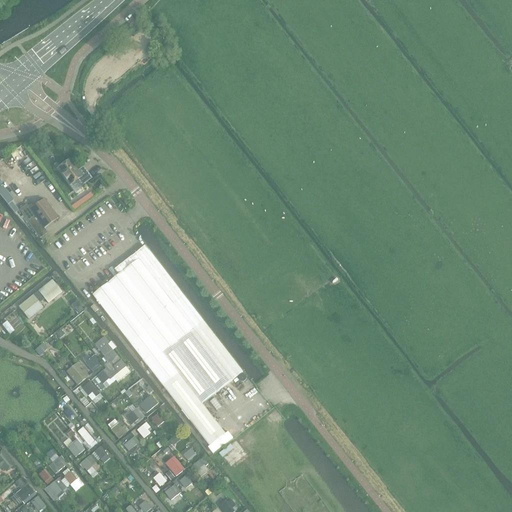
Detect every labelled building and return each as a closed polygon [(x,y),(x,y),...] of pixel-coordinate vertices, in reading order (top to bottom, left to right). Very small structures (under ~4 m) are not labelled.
[(90,179),(83,168),(77,172),(69,160),(56,169),(69,186),(77,180),(81,185),(90,179)] [(26,205),(19,211),(39,239),(47,234),(43,229),(58,219),(43,200),(29,210),(26,205)] [(77,202),(71,207),(74,211),(81,207),(77,202)] [(149,252),(93,296),(93,297),(163,386),(210,447),(208,448),(213,455),(233,439),(228,433),(226,435),(202,404),(243,373),(204,322),(149,252)] [(52,281),(38,292),(44,300),(50,295),(54,300),(62,293),(52,281)] [(38,292),(18,307),(28,320),(35,315),(31,310),(39,304),(44,300),(38,292)] [(77,302),(71,306),(77,314),(83,310),(77,302)] [(7,322),(1,326),(5,331),(9,335),(14,331),(7,322)] [(104,337),(95,345),(105,357),(103,358),(108,364),(117,356),(112,351),(114,349),(114,348),(115,347),(111,343),(110,344),(104,337)] [(42,344),(34,351),(39,357),(47,350),(42,344)] [(102,365),(94,356),(91,358),(91,357),(90,358),(91,358),(90,359),(89,357),(87,355),(82,359),(84,361),(92,371),(94,369),(96,371),(102,365)] [(106,369),(91,381),(101,393),(106,388),(106,389),(116,381),(118,383),(131,373),(117,356),(108,364),(104,367),(106,369)] [(89,377),(78,363),(67,372),(78,386),(89,377)] [(100,395),(89,380),(80,387),(92,402),(100,395)] [(146,401),(140,406),(146,414),(153,409),(159,404),(152,396),(146,401)] [(143,419),(136,410),(126,418),(131,423),(130,424),(131,426),(132,425),(133,425),(134,427),(143,419)] [(164,423),(158,415),(155,417),(155,416),(152,418),(153,419),(151,420),(158,428),(164,423)] [(129,431),(120,420),(117,422),(115,420),(108,426),(111,430),(118,440),(129,431)] [(150,434),(148,431),(150,429),(146,424),(137,431),(144,439),(150,434)] [(86,426),(77,433),(86,443),(83,446),(86,449),(88,451),(100,441),(94,434),(93,435),(86,426)] [(131,433),(121,442),(129,452),(139,443),(131,433)] [(69,439),(63,444),(67,449),(75,458),(85,450),(77,441),(73,444),(69,439)] [(161,441),(156,445),(159,449),(164,445),(161,441)] [(97,451),(94,453),(95,453),(96,455),(101,460),(104,464),(110,459),(107,456),(107,455),(105,453),(104,451),(108,448),(104,444),(97,451)] [(234,450),(230,444),(217,453),(221,459),(234,450)] [(166,447),(161,451),(164,455),(169,451),(166,447)] [(188,462),(196,456),(191,449),(183,456),(188,462)] [(12,462),(10,460),(9,461),(1,451),(0,452),(0,469),(4,469),(5,471),(8,471),(14,466),(11,463),(12,462)] [(53,464),(49,467),(55,475),(68,464),(61,457),(59,459),(56,455),(49,460),(53,464)] [(90,457),(81,464),(87,472),(96,464),(97,463),(92,456),(90,457)] [(185,470),(177,461),(175,462),(172,459),(166,464),(176,477),(185,470)] [(203,459),(192,467),(201,478),(209,472),(206,467),(208,465),(203,459)] [(67,470),(62,473),(65,477),(64,478),(71,485),(76,480),(82,487),(84,485),(75,475),(74,476),(71,473),(70,473),(67,470)] [(53,481),(45,471),(39,476),(47,486),(53,481)] [(169,472),(165,475),(171,481),(174,478),(169,472)] [(166,482),(160,474),(153,479),(160,487),(166,482)] [(192,484),(186,477),(179,482),(186,489),(192,484)] [(36,495),(22,478),(16,483),(21,490),(17,494),(25,504),(36,495)] [(55,482),(46,489),(50,494),(48,495),(54,502),(64,494),(62,491),(66,488),(62,483),(58,479),(55,482)] [(181,493),(175,486),(171,488),(170,486),(164,491),(165,493),(171,501),(181,493)] [(39,511),(45,507),(38,498),(32,503),(38,511),(39,511)] [(226,501),(219,506),(223,511),(234,511),(232,509),(236,506),(231,500),(228,503),(226,501)] [(148,511),(151,510),(145,502),(139,507),(143,511),(148,511)]
